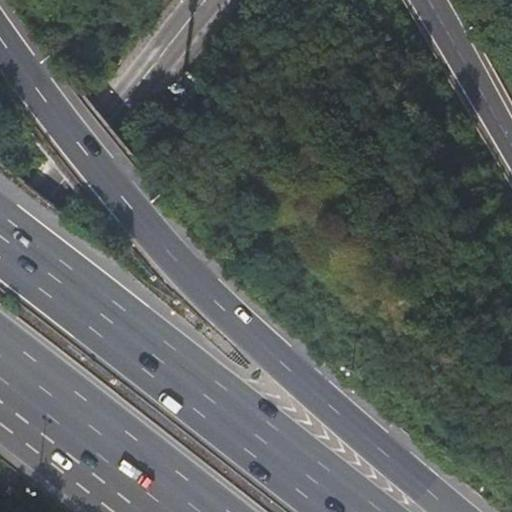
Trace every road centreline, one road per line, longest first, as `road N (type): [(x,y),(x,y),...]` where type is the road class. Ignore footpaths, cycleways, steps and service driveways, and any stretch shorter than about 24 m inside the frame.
road 1 (motorway): [(456,511),(190,270),(62,124),(0,32)]
road 2 (motorway): [(360,511),(0,235)]
road 3 (residential): [(0,258),(200,0)]
road 4 (motorway): [(0,378),(171,511)]
road 5 (motorway): [(511,155),(427,0)]
